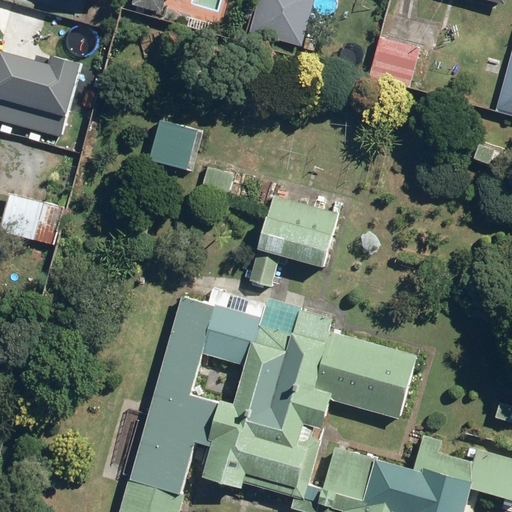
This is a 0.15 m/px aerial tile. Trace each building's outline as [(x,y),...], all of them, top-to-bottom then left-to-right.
[(134,0),(133,5),(163,13),(166,0),(134,0)] [(261,0),(253,31),(304,45),(316,0),(261,0)] [(373,76),(409,86),(420,48),(383,38),(373,76)] [(0,46),(0,114),(69,132),(87,61),(56,53),(54,60),(0,46)] [(511,60),(498,110),(511,113),(511,60)] [(199,130),(161,119),(150,158),(188,169),(199,130)] [(504,152),(478,145),(473,162),(500,169),(504,152)] [(234,173),(210,166),(199,203),(224,210),(234,173)] [(0,231),(54,247),(66,207),(12,192),(0,231)] [(341,212),(275,194),(261,247),(327,265),(341,212)] [(418,354),(329,331),(333,313),(268,296),(262,316),(178,294),(120,511),(178,511),(197,440),(211,444),(203,476),(243,486),(245,479),(308,495),(323,438),(312,435),(314,425),(323,427),(330,398),(402,417),(418,354)] [(0,377),(15,327),(0,322),(0,377)] [(345,511),(473,511),(480,489),(511,497),(511,455),(478,446),(474,460),(442,451),(445,439),(426,434),(417,466),(337,445),(322,503),(346,509),(345,511)]
